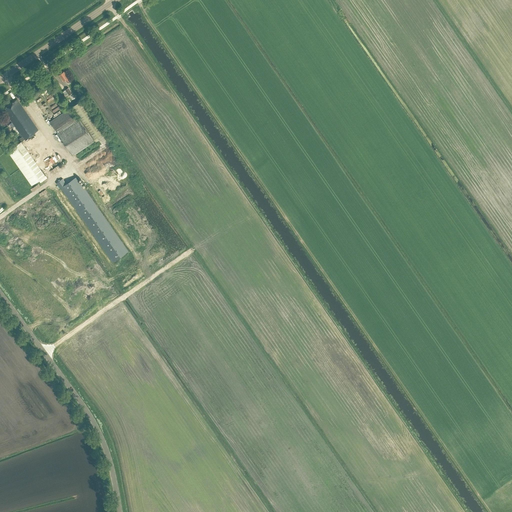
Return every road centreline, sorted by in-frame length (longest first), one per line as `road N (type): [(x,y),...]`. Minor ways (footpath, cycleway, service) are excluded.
road 1 (track): [(489,511),(139,0)]
road 2 (track): [(466,511),(117,15)]
road 3 (tertiary): [(119,511),(99,432),(0,292)]
road 4 (tertiary): [(0,80),(115,0)]
